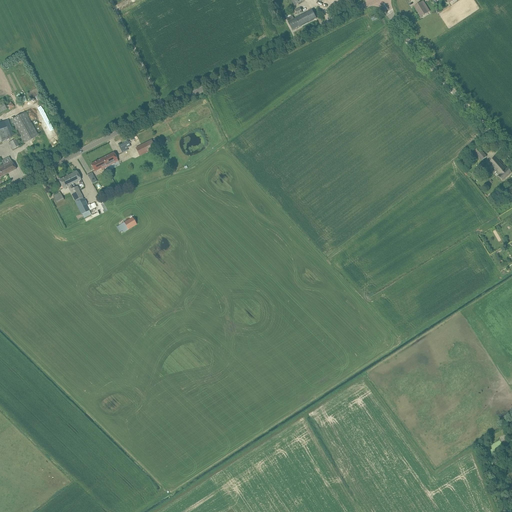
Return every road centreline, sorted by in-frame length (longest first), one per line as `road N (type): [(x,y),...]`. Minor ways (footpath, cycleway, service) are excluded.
road 1 (tertiary): [(0,193),(375,0)]
road 2 (unclassified): [(511,155),(380,0)]
